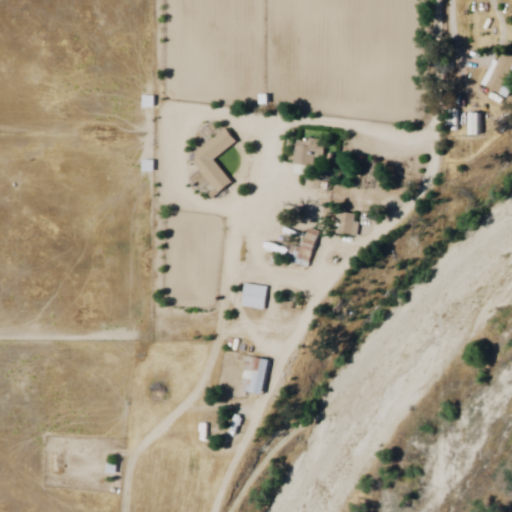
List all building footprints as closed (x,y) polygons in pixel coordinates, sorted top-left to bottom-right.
[(502,61),(497,59),(485,85),(491,88),(490,89),(511,99),(511,54),(507,52),(502,61)] [(486,112),(486,135),(475,135),(474,112),(486,112)] [(480,115),(469,115),(469,135),(480,135),(480,115)] [(198,164),(200,151),(230,129),(239,141),(216,160),(237,183),(223,195),(198,164)] [(300,141),(311,142),(311,138),(334,140),(332,167),(298,164),(300,141)] [(341,213),(360,214),(359,236),(339,235),(341,213)] [(313,229),(306,248),(295,244),(289,263),(311,271),(324,233),(313,229)] [(249,284),(246,306),(269,309),(272,287),(249,284)] [(250,356),(275,360),(269,395),(244,391),(250,356)]
